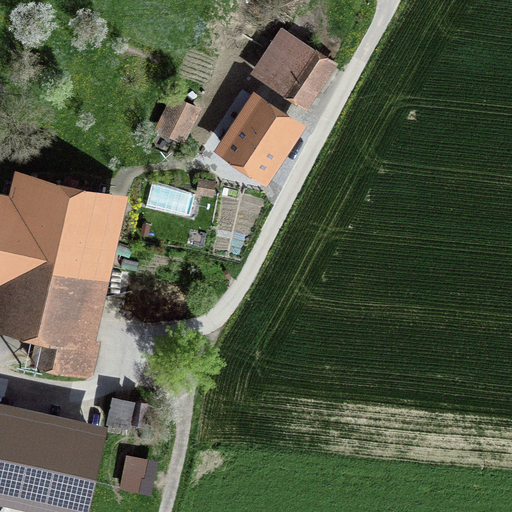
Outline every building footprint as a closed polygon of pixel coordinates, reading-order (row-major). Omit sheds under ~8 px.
[(307,104),(333,65),(307,48),(308,46),(286,32),(259,72),(307,104)] [(262,173),(297,119),(259,94),(223,148),(262,173)] [(197,108),(175,97),(161,124),(183,135),(197,108)] [(154,180),(148,203),(193,215),(199,193),(154,180)] [(72,338),(104,196),(36,181),(29,211),(0,204),(0,322),(41,332),(34,361),(88,373),(95,343),(72,338)] [(132,404),(115,400),(108,432),(125,435),(132,404)] [(98,439),(0,416),(0,490),(83,509),(98,439)] [(155,465),(129,459),(123,486),(149,492),(155,465)]
